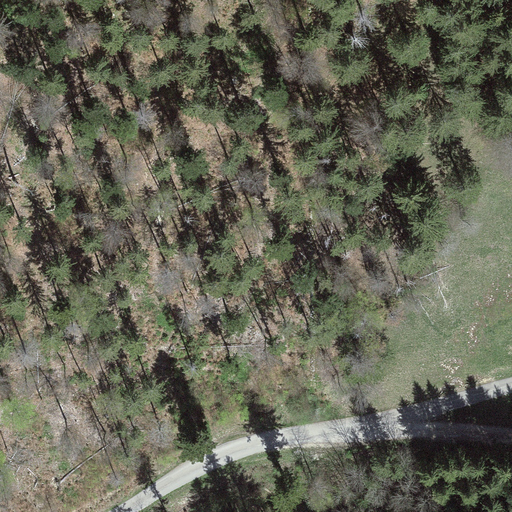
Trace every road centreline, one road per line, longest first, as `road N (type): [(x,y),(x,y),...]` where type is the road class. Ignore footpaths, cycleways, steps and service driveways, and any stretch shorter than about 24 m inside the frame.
road 1 (unclassified): [(511,388),(391,426),(257,448),(121,511)]
road 2 (track): [(391,426),(511,437)]
